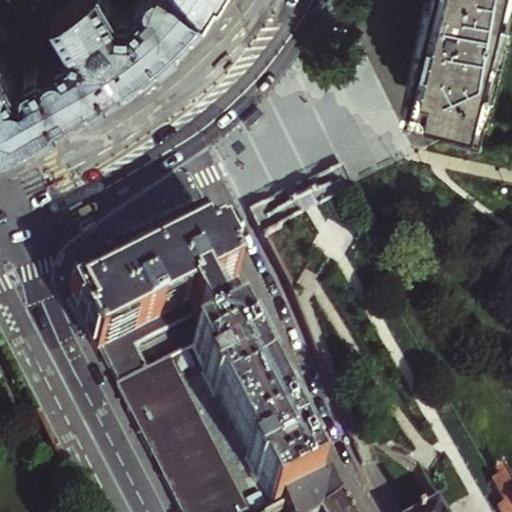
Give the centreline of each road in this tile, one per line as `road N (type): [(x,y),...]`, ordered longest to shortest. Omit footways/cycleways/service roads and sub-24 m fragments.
road 1 (residential): [(182,139),(274,310),(365,511)]
road 2 (tertiary): [(254,0),(199,75),(151,119),(0,199)]
road 3 (tertiary): [(150,511),(5,234)]
road 4 (tertiary): [(0,292),(113,511)]
road 5 (tertiary): [(5,234),(182,139)]
road 6 (tertiary): [(182,139),(240,88),(301,0)]
